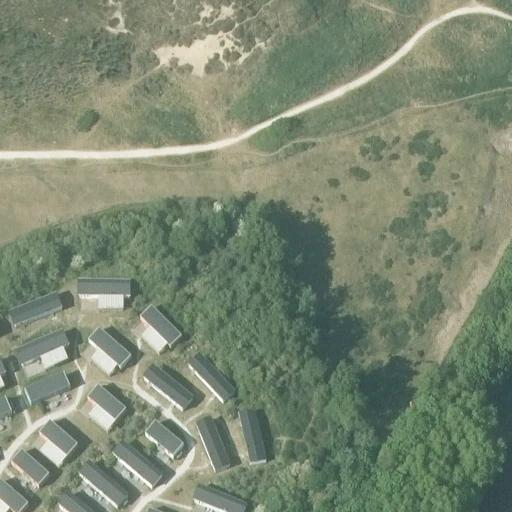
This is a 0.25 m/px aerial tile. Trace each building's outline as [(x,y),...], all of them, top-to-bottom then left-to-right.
[(130,282),(77,281),(77,298),(130,299),(130,282)] [(62,309),(55,293),(8,313),(14,328),(62,309)] [(181,337),(151,307),(139,319),(170,348),(181,337)] [(69,347),(62,331),(14,351),(21,367),(69,347)] [(130,358),(99,331),(88,343),(120,370),(130,358)] [(235,392),(199,355),(187,366),(223,403),(235,392)] [(192,398),(153,366),(142,379),(181,411),(192,398)] [(69,389),(62,374),(24,390),(31,406),(69,389)] [(125,410),(98,387),(88,399),(115,422),(125,410)] [(0,418),(11,414),(4,399),(0,400),(0,418)] [(266,461),(254,411),(238,415),(250,465),(266,461)] [(230,467),(211,419),(195,425),(214,474),(230,467)] [(76,446),(49,423),(39,434),(66,458),(76,446)] [(182,446),(155,423),(144,435),(172,458),(182,446)] [(163,476),(123,442),(113,455),(152,488),(163,476)] [(48,475),(21,452),(11,464),(38,487),(48,475)] [(129,496),(89,462),(77,475),(118,510),(129,496)] [(21,511),(28,505),(1,482),(0,482),(0,502),(11,511),(21,511)] [(219,511),(244,511),(247,505),(198,486),(192,502),(219,511)] [(90,511),(69,493),(58,506),(65,511),(90,511)]
